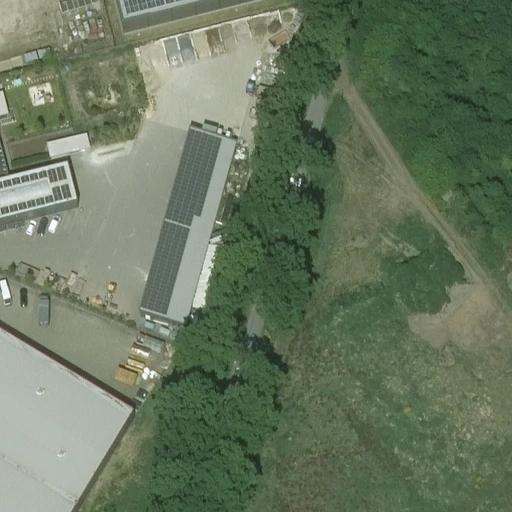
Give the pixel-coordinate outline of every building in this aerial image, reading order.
[(114,0),(124,36),(221,11),(218,0),(114,0)] [(218,0),(221,11),(266,0),(218,0)] [(186,330),(238,148),(191,135),(139,317),(186,330)] [(0,137),(0,191),(17,187),(4,136),(0,137)] [(54,159),(96,153),(94,138),(52,144),(54,159)] [(68,175),(17,187),(0,191),(0,228),(77,209),(68,175)] [(78,511),(136,416),(0,335),(0,511),(78,511)]
